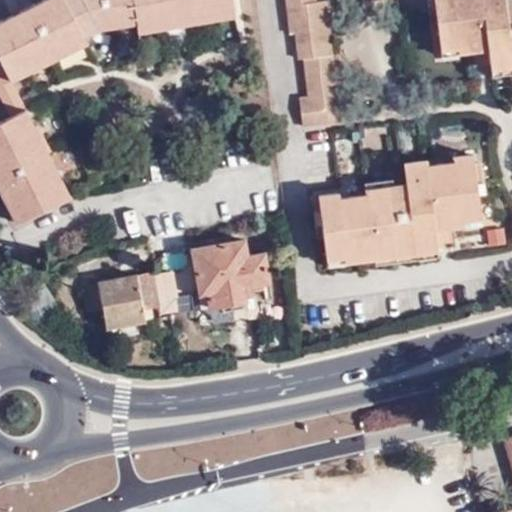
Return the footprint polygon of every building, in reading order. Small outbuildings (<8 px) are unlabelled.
[(0,94),(6,106),(20,99),(11,80),(88,43),(84,35),(99,28),(136,22),(137,32),(235,15),(232,0),(43,0),(0,21),(0,94)] [(315,3),(314,0),(286,0),(291,35),(295,34),(299,60),(303,60),(309,98),(299,99),(303,127),(340,121),(324,1),(315,3)] [(447,48),(441,0),(434,0),(440,48),(447,48)] [(511,0),(441,0),(447,48),(457,46),(458,52),(471,51),(488,48),(489,64),(490,70),(511,67),(511,0)] [(473,66),(489,64),(488,48),(471,51),(473,66)] [(20,99),(6,106),(11,117),(25,109),(20,99)] [(25,109),(11,117),(0,122),(0,188),(17,223),(69,196),(25,109)] [(460,157),(468,221),(479,220),(471,156),(460,157)] [(462,222),(468,221),(460,157),(452,159),(453,165),(427,168),(426,162),(404,164),(407,187),(392,188),(391,181),(364,184),(365,196),(337,200),(337,194),(318,196),(325,260),(342,258),(343,262),(435,252),(435,246),(433,230),(449,228),(462,226),(462,222)] [(450,244),(449,228),(433,230),(435,246),(450,244)] [(244,300),(243,295),(242,286),(250,284),(268,281),(264,253),(246,256),(243,240),(191,249),(198,294),(207,292),(210,306),(244,300)] [(158,306),(151,273),(82,286),(87,311),(103,308),(107,327),(145,320),(143,308),(158,306)] [(242,286),(243,295),(251,293),(250,284),(242,286)] [(75,337),(78,348),(85,346),(83,336),(75,337)]
